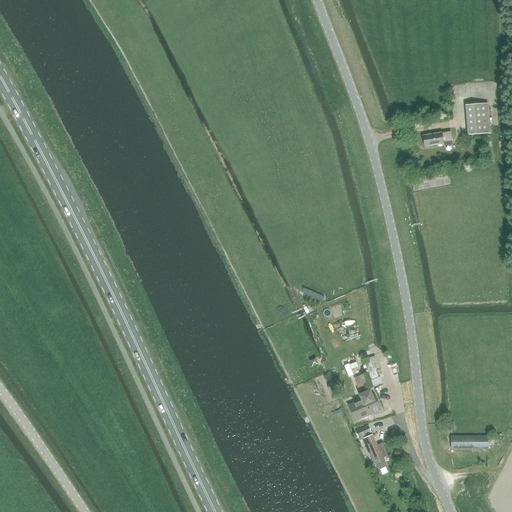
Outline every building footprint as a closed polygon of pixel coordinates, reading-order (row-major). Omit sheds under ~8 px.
[(490,134),(488,103),(465,105),(467,136),(490,134)] [(443,133),(442,133),(423,136),(425,147),(444,144),(444,146),(453,145),(452,141),(451,132),(443,133)] [(379,367),(375,356),(364,360),(368,372),(354,378),(359,391),(381,383),(376,369),(379,367)] [(312,367),(316,366),(318,365),(316,359),(314,359),(310,361),(312,367)] [(374,394),(348,405),(355,422),(382,410),(374,394)] [(369,426),(356,432),(358,438),(371,432),(369,426)] [(372,435),(362,439),(372,462),(388,455),(382,443),(377,445),(372,435)] [(452,449),(488,449),(488,436),(452,437),(452,449)]
